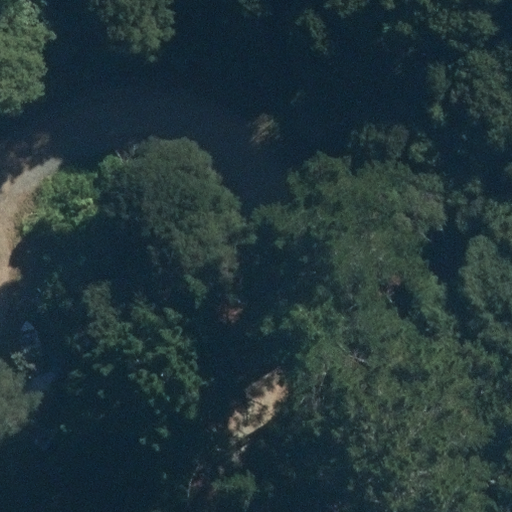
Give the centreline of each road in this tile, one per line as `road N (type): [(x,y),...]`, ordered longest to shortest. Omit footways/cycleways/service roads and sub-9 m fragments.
road 1 (unclassified): [(315,511),(360,406),(332,302),(273,177),(206,116)]
road 2 (unclassified): [(0,163),(130,99),(206,116)]
